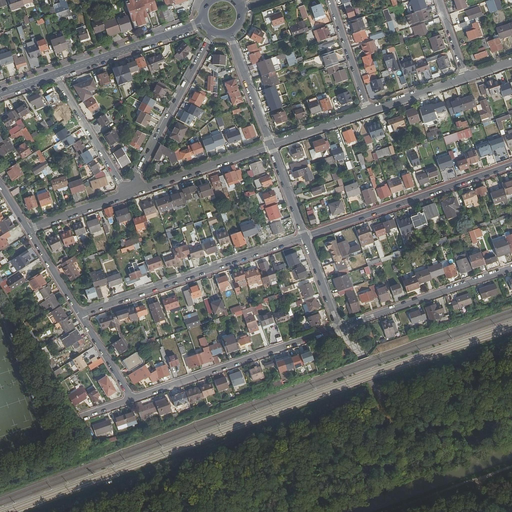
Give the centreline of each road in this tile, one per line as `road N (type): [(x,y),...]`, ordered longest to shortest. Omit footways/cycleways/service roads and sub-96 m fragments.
road 1 (residential): [(304,236),(80,315)]
road 2 (residential): [(131,399),(339,327)]
road 3 (residential): [(511,164),(304,236)]
road 4 (residential): [(339,327),(511,267)]
road 5 (residential): [(214,30),(133,191)]
road 6 (tertiary): [(205,21),(55,74)]
road 7 (residential): [(270,144),(133,191)]
road 8 (residential): [(133,191),(119,182),(55,74)]
road 9 (residential): [(228,31),(270,144)]
